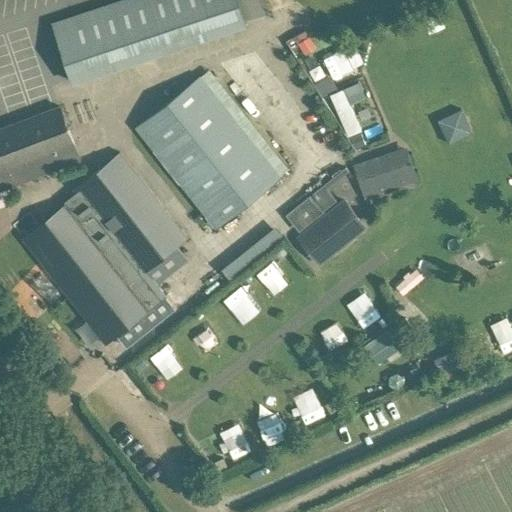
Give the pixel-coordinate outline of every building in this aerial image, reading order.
[(119,0),(53,22),(73,81),(245,24),(237,0),(119,0)] [(309,35),(298,42),(304,51),(314,44),(309,35)] [(323,55),(333,76),(361,63),(351,42),(323,55)] [(137,127),(216,226),(279,176),(200,77),(137,127)] [(331,78),(317,87),(323,97),(338,88),(331,78)] [(359,80),(343,87),(350,103),(366,95),(359,80)] [(60,106),(0,128),(0,186),(1,188),(80,158),(60,106)] [(467,111),(441,123),(453,146),(478,135),(467,111)] [(362,133),(352,138),(356,148),(366,143),(362,133)] [(406,145),(368,159),(353,165),(365,196),(418,177),(406,145)] [(73,188),(78,194),(22,236),(107,343),(161,301),(142,276),(190,236),(122,151),(73,188)] [(349,172),(312,200),(324,215),(339,202),(332,192),(353,176),(349,172)] [(297,236),(320,264),(367,225),(345,198),(339,202),(324,215),(297,236)] [(272,258),(255,271),(273,294),(290,280),(272,258)] [(58,288),(40,271),(29,283),(47,300),(58,288)] [(350,309),(362,328),(381,316),(370,297),(350,309)] [(390,309),(382,315),(387,323),(395,317),(390,309)] [(339,322),(319,330),(326,349),(346,342),(339,322)] [(503,350),(511,345),(511,324),(511,323),(494,331),(503,350)] [(367,359),(374,354),(378,361),(408,342),(395,324),(359,348),(367,359)] [(62,331),(45,345),(56,359),(73,346),(62,331)] [(438,357),(449,378),(473,367),(463,345),(438,357)] [(328,352),(320,357),(324,364),(332,359),(328,352)] [(143,359),(135,365),(140,372),(148,365),(143,359)] [(417,367),(404,374),(410,386),(423,380),(417,367)] [(306,422),(325,414),(313,386),(294,394),(306,422)] [(334,397),(325,402),(331,412),(340,407),(334,397)] [(223,457),(213,461),(218,471),(227,466),(223,457)]
